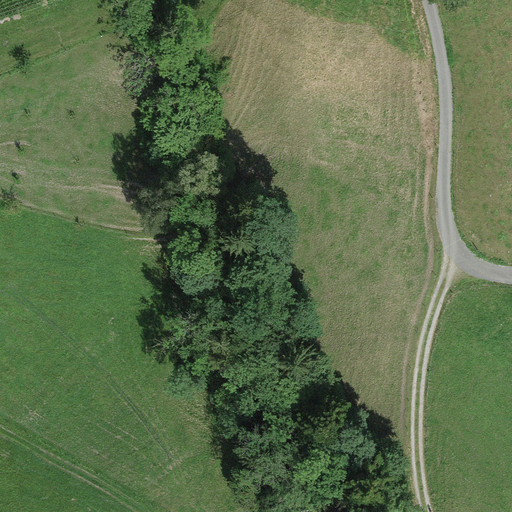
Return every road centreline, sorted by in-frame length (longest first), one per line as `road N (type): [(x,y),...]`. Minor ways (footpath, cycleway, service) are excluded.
road 1 (track): [(426,511),(417,465),(422,347),(432,303),(457,256)]
road 2 (track): [(426,0),(444,103),(442,224),(457,256)]
